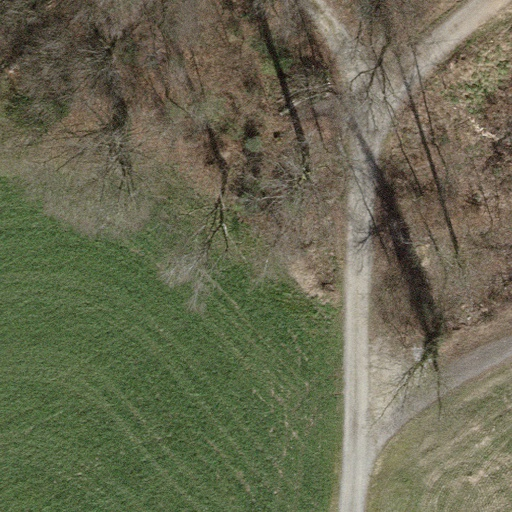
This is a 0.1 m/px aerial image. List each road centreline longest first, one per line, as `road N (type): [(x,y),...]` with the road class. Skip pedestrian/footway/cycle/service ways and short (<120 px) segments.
road 1 (track): [(479,0),(402,60),(365,113),(354,193),(359,443),(352,511)]
road 2 (track): [(359,443),(425,393),(511,346)]
